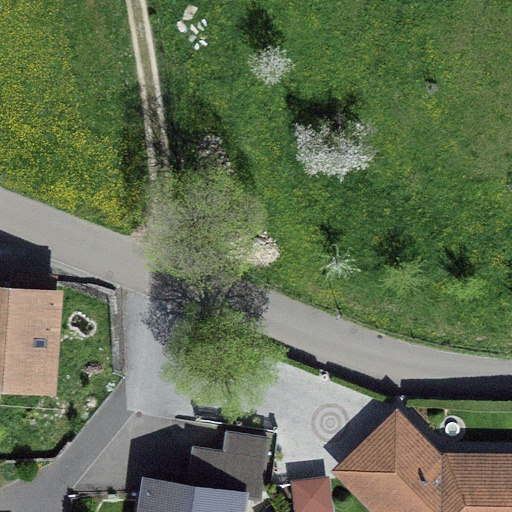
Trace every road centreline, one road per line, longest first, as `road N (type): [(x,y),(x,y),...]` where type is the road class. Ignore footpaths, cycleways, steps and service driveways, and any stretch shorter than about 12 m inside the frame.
road 1 (unclassified): [(0,212),(361,357),(511,380)]
road 2 (track): [(134,0),(177,281)]
